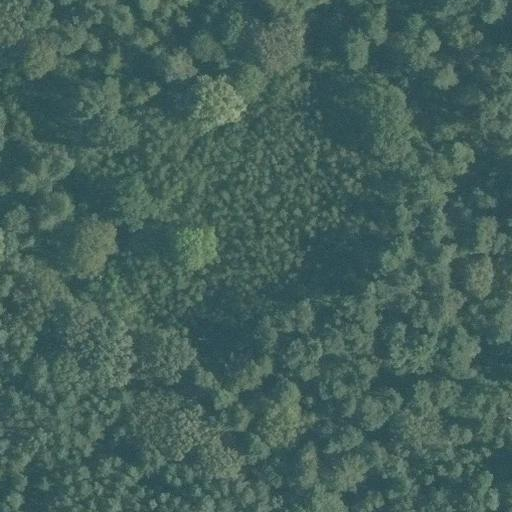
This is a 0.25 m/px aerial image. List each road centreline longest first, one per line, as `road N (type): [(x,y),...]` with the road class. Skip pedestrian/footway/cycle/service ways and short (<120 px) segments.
road 1 (track): [(63,293),(286,452),(359,461),(433,484),(463,511)]
road 2 (track): [(0,312),(277,511)]
road 3 (track): [(0,176),(24,241),(63,293)]
